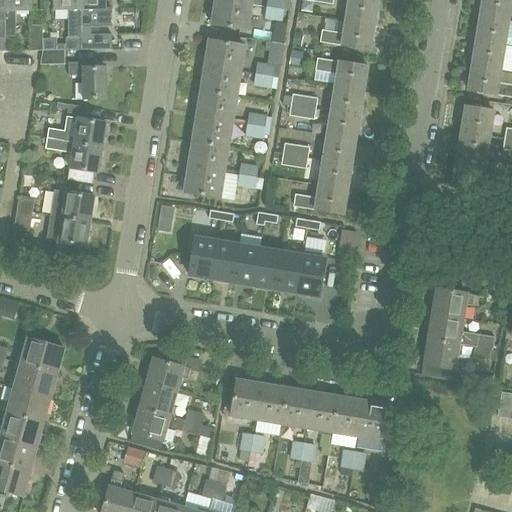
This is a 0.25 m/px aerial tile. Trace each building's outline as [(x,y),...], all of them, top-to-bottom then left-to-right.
[(4,0),(5,12),(5,21),(5,37),(16,37),(15,12),(29,12),(29,0),(4,0)] [(53,0),(53,10),(67,10),(67,28),(67,38),(80,38),(80,28),(79,0),(53,0)] [(80,38),(80,51),(106,51),(106,38),(91,39),(91,10),(105,10),(105,0),(79,0),(80,28),(80,38)] [(220,0),(214,0),(210,25),(247,31),(251,5),(220,0)] [(268,0),(268,7),(290,11),(292,1),(287,0),(268,0)] [(373,0),(348,0),(345,21),(373,25),(377,1),(373,0)] [(482,0),(480,17),(508,22),(511,0),(482,0)] [(288,22),(290,11),(268,7),(266,20),(284,23),(284,21),(288,22)] [(480,17),(476,42),(504,46),(508,22),(480,17)] [(321,31),(320,41),(341,45),(341,46),(369,51),(373,25),(345,21),(343,34),(321,31)] [(43,26),(30,26),(30,50),(30,51),(42,51),(43,51),(43,50),(43,26)] [(295,33),(293,45),(301,46),(303,34),(295,33)] [(67,38),(67,51),(80,51),(80,38),(67,38)] [(208,41),(204,67),(240,73),(244,47),(208,41)] [(476,42),(471,66),(499,71),(504,46),(476,42)] [(42,51),(40,65),(66,64),(65,51),(64,51),(57,51),(43,51),(42,51)] [(292,51),(289,64),(301,66),(303,53),(292,51)] [(317,59),(315,71),(336,74),(334,87),(362,92),(367,66),(339,61),(339,63),(317,59)] [(68,63),(68,76),(83,76),(83,99),(106,99),(106,67),(87,67),(86,63),(68,63)] [(256,63),(254,75),(273,78),(275,66),(256,63)] [(471,66),(467,92),(495,96),(495,95),(511,98),(511,86),(497,84),(499,71),(471,66)] [(204,67),(200,92),(236,98),(240,73),(204,67)] [(254,75),(253,87),(270,90),(276,90),(278,78),(277,78),(273,78),(254,75)] [(334,87),(330,111),(358,116),(362,92),(334,87)] [(200,92),(196,116),(232,122),(236,98),(200,92)] [(284,96),(283,105),(290,106),(290,105),(316,109),(317,98),(292,94),(292,97),(284,96)] [(68,109),(67,113),(86,116),(87,108),(69,105),(68,109)] [(290,106),(288,117),(314,120),(316,109),(290,105),(290,106)] [(466,106),(461,132),(489,137),(493,111),(466,106)] [(330,111),(326,136),(354,141),(358,116),(330,111)] [(248,113),(246,125),(264,128),(270,129),(271,118),(266,117),(266,116),(248,113)] [(196,116),(191,141),(228,147),(232,122),(196,116)] [(48,129),(47,139),(74,143),(102,148),(106,123),(66,117),(64,131),(48,129)] [(246,125),(244,137),(262,140),(263,139),(268,139),(270,129),(264,128),(246,125)] [(511,128),(505,128),(503,139),(511,140),(511,128)] [(461,132),(457,157),(485,162),(489,137),(461,132)] [(326,136),(322,160),(350,165),(354,141),(326,136)] [(47,139),(45,149),(72,153),(70,168),(98,173),(102,148),(74,143),(47,139)] [(511,140),(503,139),(502,150),(511,151),(511,140)] [(191,141),(187,166),(224,172),(228,147),(191,141)] [(284,144),(282,154),(307,158),(309,147),(284,144)] [(282,154),(280,165),(306,169),(307,158),(282,154)] [(457,157),(453,182),(480,186),(480,185),(501,188),(503,177),(483,174),(485,162),(457,157)] [(322,160),(318,185),(346,190),(350,165),(322,160)] [(240,164),(238,174),(256,177),(258,167),(240,164)] [(187,166),(183,192),(219,198),(224,172),(187,166)] [(238,174),(236,187),(254,190),(256,177),(238,174)] [(295,195),(293,207),(314,210),(314,211),(342,215),(346,190),(318,185),(316,199),(295,195)] [(53,190),(50,215),(63,217),(90,222),(94,197),(67,192),(53,190)] [(19,198),(17,209),(33,211),(35,200),(19,198)] [(161,206),(159,222),(171,224),(174,208),(161,206)] [(17,209),(14,229),(29,232),(33,211),(17,209)] [(211,210),(209,219),(221,221),(223,212),(211,210)] [(223,212),(221,221),(233,223),(234,214),(223,212)] [(258,212),(256,224),(265,225),(265,222),(267,213),(258,212)] [(267,213),(265,222),(277,224),(278,215),(267,213)] [(50,215),(46,240),(59,241),(59,242),(86,247),(90,222),(63,217),(50,215)] [(298,218),(296,227),(308,229),(310,220),(298,218)] [(310,220),(308,229),(320,231),(321,222),(310,220)] [(342,227),(338,251),(355,254),(359,230),(342,227)] [(197,233),(190,275),(211,279),(218,242),(218,237),(197,233)] [(218,242),(211,279),(233,283),(239,245),(218,242)] [(239,245),(233,283),(254,286),(261,249),(239,245)] [(282,253),(276,290),(297,293),(304,251),(283,247),(282,253)] [(261,249),(254,286),(276,290),(282,253),(261,249)] [(304,251),(297,293),(319,297),(326,255),(304,251)] [(436,289),(431,315),(463,320),(465,306),(482,308),(483,297),(436,289)] [(431,315),(427,340),(458,345),(460,332),(463,320),(431,315)] [(460,332),(458,345),(474,348),(491,350),(492,351),(495,338),(460,332)] [(27,339),(20,364),(58,374),(64,349),(27,339)] [(427,340),(423,366),(454,371),(458,345),(427,340)] [(474,348),(472,358),(489,361),(491,350),(474,348)] [(153,359),(146,384),(176,392),(180,378),(195,382),(198,372),(153,359)] [(20,364),(13,388),(51,398),(58,374),(20,364)] [(479,385),(479,387),(491,389),(491,387),(492,378),(481,376),(479,385)] [(236,381),(230,417),(256,421),(262,385),(236,381)] [(146,384),(139,408),(169,417),(176,392),(146,384)] [(262,385),(256,421),(281,425),(287,389),(262,385)] [(13,388),(6,412),(44,423),(51,398),(13,388)] [(287,389),(281,425),(306,429),(312,393),(287,389)] [(312,393),(306,429),(331,433),(337,397),(312,393)] [(511,395),(501,394),(498,417),(510,419),(511,405),(511,395)] [(337,397),(331,433),(356,437),(362,401),(337,397)] [(362,401),(356,437),(382,441),(388,405),(362,401)] [(162,442),(166,427),(169,417),(139,408),(132,433),(162,442)] [(187,410),(184,421),(201,425),(204,415),(187,410)] [(6,412),(0,435),(0,437),(37,447),(44,423),(6,412)] [(169,417),(166,427),(182,432),(198,436),(201,425),(184,421),(169,417)] [(201,425),(198,436),(213,440),(215,429),(201,425)] [(242,433),(239,452),(251,454),(254,435),(242,433)] [(251,454),(249,466),(256,467),(258,455),(263,456),(265,437),(254,435),(251,454)] [(0,437),(0,463),(30,472),(37,447),(0,437)] [(292,441),(289,460),(301,462),(304,443),(292,441)] [(304,443),(301,462),(311,464),(313,464),(316,445),(304,443)] [(124,464),(141,468),(145,452),(128,448),(124,464)] [(342,450),(339,468),(351,470),(354,452),(342,450)] [(354,452),(351,470),(363,472),(366,454),(354,452)] [(311,464),(301,462),(297,483),(308,485),(311,464)] [(0,463),(0,490),(23,497),(30,472),(0,463)] [(156,466),(152,483),(162,486),(167,469),(156,466)] [(167,469),(162,486),(172,490),(177,472),(167,469)] [(220,471),(216,483),(227,486),(230,474),(230,473),(220,470),(220,471)] [(113,471),(101,511),(127,511),(133,494),(120,491),(124,474),(113,471)] [(205,480),(201,497),(212,500),(216,483),(205,480)] [(216,483),(212,500),(222,503),(227,486),(216,483)] [(133,494),(127,511),(154,511),(158,501),(133,494)] [(158,501),(154,511),(181,511),(182,508),(158,501)]
